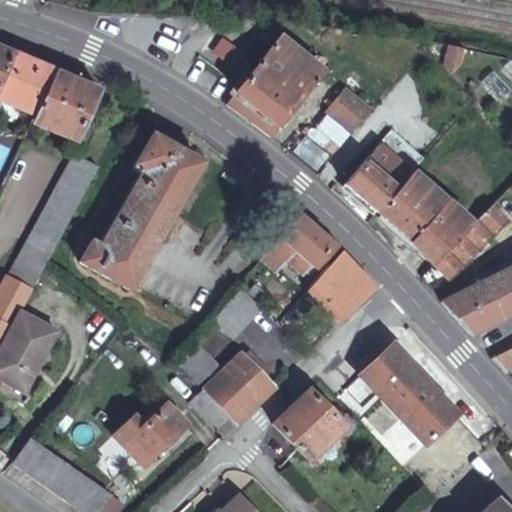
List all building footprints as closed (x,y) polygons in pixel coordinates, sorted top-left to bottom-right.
[(212,24),(98,15),(97,30),(166,66),(178,43),(186,26),(196,32),(194,36),(204,41),(212,24)] [(259,31),(254,27),(250,33),(255,36),(259,31)] [(319,71),(275,37),(232,91),(224,103),(268,135),(275,126),(319,71)] [(460,48),(445,44),(439,55),(452,62),(460,48)] [(0,81),(13,51),(0,45),(0,81)] [(0,81),(0,100),(33,114),(54,68),(13,51),(0,81)] [(452,62),(439,55),(436,61),(446,72),(452,62)] [(54,68),(33,114),(31,117),(76,136),(97,87),(86,82),(54,68)] [(331,97),(335,101),(346,89),(341,85),(331,97)] [(335,101),(358,120),(369,107),(346,89),(335,101)] [(325,114),(335,101),(331,97),(320,111),(325,114)] [(325,114),(347,133),(358,120),(335,101),(325,114)] [(336,145),(347,133),(325,114),(314,128),(336,145)] [(343,184),(373,211),(393,189),(409,170),(420,158),(388,131),(362,161),(360,163),(343,184)] [(153,134),(150,133),(132,165),(145,172),(104,247),(96,244),(90,240),(78,262),(129,289),(131,286),(144,262),(159,235),(200,161),(153,134)] [(97,165),(72,152),(7,273),(31,286),(44,262),(97,165)] [(409,170),(393,189),(373,211),(405,241),(429,264),(431,262),(470,223),(443,199),(409,170)] [(470,223),(431,262),(447,278),(505,220),(497,212),(489,205),(470,223)] [(331,245),(296,214),(277,237),(259,258),(274,271),(284,260),(300,274),(302,271),(308,265),(310,267),(331,245)] [(373,288),(342,255),(330,269),(310,291),(338,319),(369,288),(371,290),(373,288)] [(511,264),(511,256),(499,263),(503,269),(511,264)] [(479,282),(498,320),(511,312),(511,264),(503,269),(479,282)] [(330,269),(325,265),(301,294),(331,324),(338,319),(310,291),(330,269)] [(310,267),(308,265),(302,271),(307,276),(313,270),(310,267)] [(0,345),(18,311),(29,290),(3,276),(0,282),(0,345)] [(498,320),(479,282),(441,300),(439,302),(468,335),(498,320)] [(265,295),(252,283),(245,291),(258,303),(265,295)] [(256,306),(235,289),(210,320),(229,338),(256,306)] [(54,330),(18,311),(0,345),(0,378),(21,390),(43,346),(46,345),(54,330)] [(407,361),(390,342),(356,375),(422,444),(454,414),(405,363),(407,361)] [(215,364),(196,344),(176,363),(195,383),(215,364)] [(511,365),(511,346),(490,358),(502,370),(511,365)] [(237,354),(201,389),(227,415),(234,422),(270,387),(237,354)] [(212,429),(227,415),(201,389),(187,403),(212,429)] [(330,415),(306,390),(253,440),(265,452),(281,435),(291,445),(307,459),(341,427),(338,423),(342,419),(334,411),(330,415)] [(183,423),(163,401),(141,423),(132,414),(111,435),(140,465),(183,423)] [(265,452),(273,462),(284,452),(291,445),(281,435),(265,452)] [(96,511),(109,493),(28,437),(20,447),(11,461),(85,511),(96,511)] [(294,462),(284,452),(273,462),(284,473),(294,462)] [(252,511),(235,494),(216,511),(252,511)] [(505,511),(493,499),(478,511),(505,511)]
